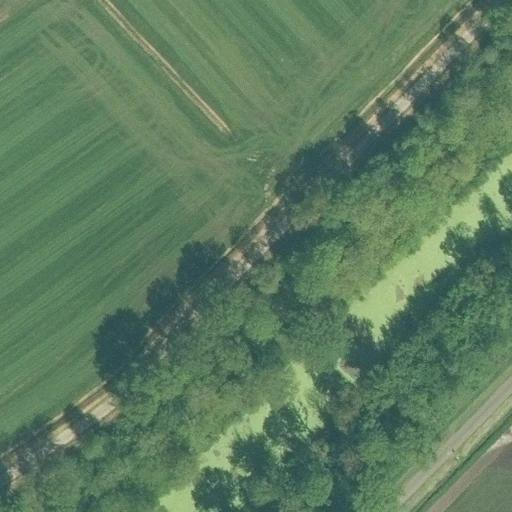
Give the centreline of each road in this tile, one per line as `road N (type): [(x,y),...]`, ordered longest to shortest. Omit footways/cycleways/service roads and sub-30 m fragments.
road 1 (track): [(0,466),(474,0)]
road 2 (unclassified): [(384,511),(511,382)]
